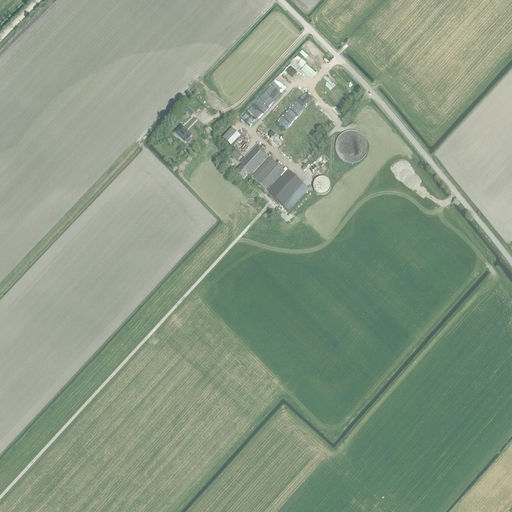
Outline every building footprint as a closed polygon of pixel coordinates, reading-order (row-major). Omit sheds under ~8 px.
[(290,105),(277,120),(287,129),(300,114),(290,105)] [(251,126),(256,121),(248,111),(242,116),(251,126)] [(182,127),(176,133),(186,142),(188,145),(192,140),(190,138),(192,136),(182,127)] [(233,128),(224,138),(233,146),(242,136),(233,128)] [(366,155),(367,135),(341,134),(340,156),(345,156),(345,160),(360,160),(360,155),(366,155)] [(244,180),(249,175),(251,177),(269,158),(257,146),(242,161),(243,162),(241,164),(242,165),(235,172),(244,180)] [(242,156),(236,150),(230,155),(236,161),(242,156)] [(283,171),(270,158),(251,178),(283,207),(288,212),(309,190),(303,185),(286,168),(283,171)] [(316,191),(329,191),(329,179),(316,179),(316,191)]
